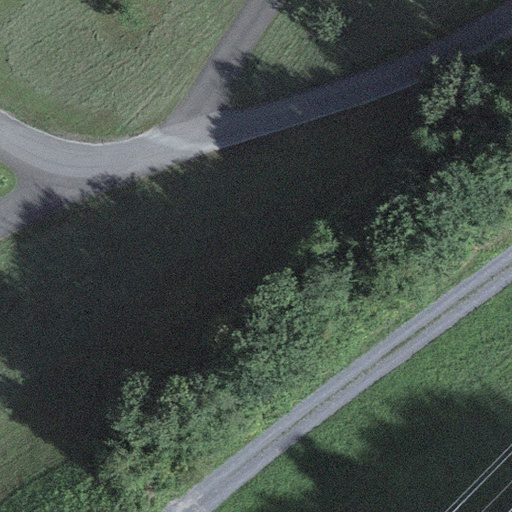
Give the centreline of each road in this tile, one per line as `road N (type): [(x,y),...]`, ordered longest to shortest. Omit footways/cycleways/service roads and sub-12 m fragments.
road 1 (track): [(511,28),(425,67),(190,143),(96,157),(0,137)]
road 2 (track): [(181,511),(511,265)]
road 3 (trunk): [(511,259),(412,355),(210,511)]
road 4 (track): [(170,146),(269,0)]
